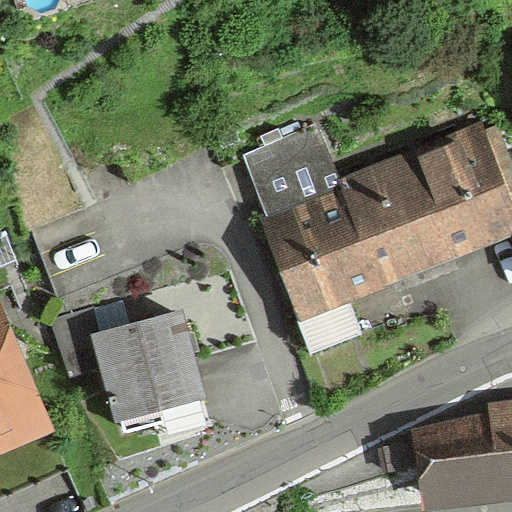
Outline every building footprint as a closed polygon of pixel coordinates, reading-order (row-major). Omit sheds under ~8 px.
[(409,157),(408,157),(443,245),(508,220),(511,232),(511,218),(482,145),(490,141),(486,130),(478,133),(477,132),(422,155),(417,142),(405,147),(409,157)] [(376,271),(443,245),(408,157),(338,185),(374,274),(376,272),(376,271)] [(340,287),(374,274),(338,185),(336,185),(337,187),(322,192),(325,198),(293,211),(298,223),(266,235),(293,306),(340,287)] [(307,353),(358,333),(340,287),(293,306),(289,307),(307,353)] [(200,420),(172,315),(94,336),(110,393),(105,395),(106,402),(112,400),(120,430),(149,422),(152,434),(200,420)] [(0,422),(35,408),(0,325),(0,422)] [(495,488),(511,486),(511,406),(486,410),(487,419),(495,488)] [(422,496),(495,488),(487,419),(414,436),(422,496)]
